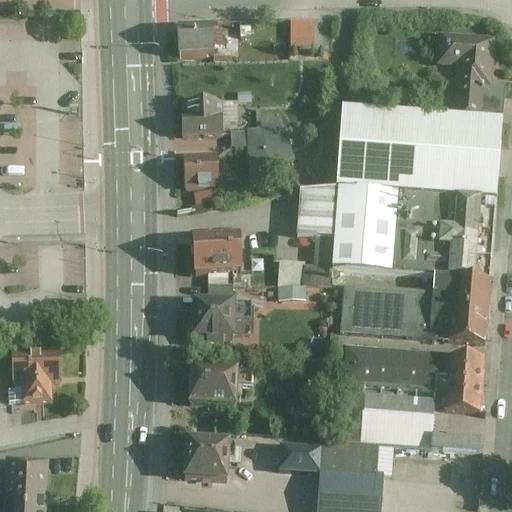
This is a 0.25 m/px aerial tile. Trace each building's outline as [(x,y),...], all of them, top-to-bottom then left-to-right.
[(212,24),(176,25),(177,57),(213,56),(212,24)] [(313,24),(291,24),(291,50),(314,49),(313,24)] [(497,39),(439,34),(436,65),(458,67),(453,114),(483,116),(485,87),(493,87),(497,39)] [(222,136),(220,102),(180,104),(182,138),(222,136)] [(460,205),(500,208),(506,127),(347,115),(342,197),(402,201),(460,205)] [(295,160),(282,122),(261,123),(261,129),(231,131),(231,148),(246,147),(249,192),(276,189),(274,160),(295,160)] [(218,189),(217,156),(182,157),(183,190),(218,189)] [(199,193),(201,207),(220,205),(219,191),(199,193)] [(396,280),(402,201),(342,197),(336,275),(396,280)] [(457,234),(460,205),(402,201),(396,280),(453,284),(455,255),(443,254),(445,234),(457,234)] [(464,285),(494,287),(500,208),(460,205),(457,234),(445,234),(443,254),(455,255),(453,284),(464,285)] [(239,236),(190,239),(192,276),(241,274),(239,236)] [(346,295),(343,338),(460,347),(464,285),(453,284),(396,280),(336,275),(335,294),(346,295)] [(460,347),(490,349),(494,287),(464,285),(460,347)] [(252,305),(191,304),(190,339),(205,339),(205,348),(222,349),(223,340),(251,340),(252,305)] [(436,438),(445,356),(345,346),(335,443),(489,459),(490,443),(436,438)] [(61,354),(15,355),(15,389),(24,389),(24,406),(57,405),(56,387),(62,387),(61,354)] [(448,415),(484,417),(488,363),(452,360),(448,415)] [(238,370),(188,368),(186,406),(236,408),(237,388),(251,388),(252,374),(237,373),(238,370)] [(227,484),(229,442),(184,440),(182,482),(227,484)] [(321,453),(320,477),(376,480),(378,451),(322,448),(321,453)] [(281,450),(280,474),(320,477),(321,453),(281,450)] [(50,511),(53,467),(8,464),(5,511),(50,511)] [(320,479),(318,511),(381,511),(383,484),(320,479)]
